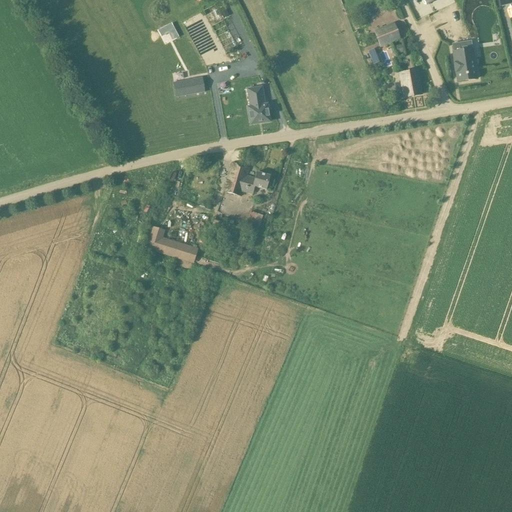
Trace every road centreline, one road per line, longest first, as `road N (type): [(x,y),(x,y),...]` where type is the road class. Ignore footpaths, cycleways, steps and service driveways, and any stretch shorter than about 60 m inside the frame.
road 1 (tertiary): [(0,204),(208,148),(449,110)]
road 2 (track): [(480,107),(409,335)]
road 3 (track): [(92,176),(96,204),(50,319),(50,354)]
road 4 (unclassified): [(449,110),(401,0)]
